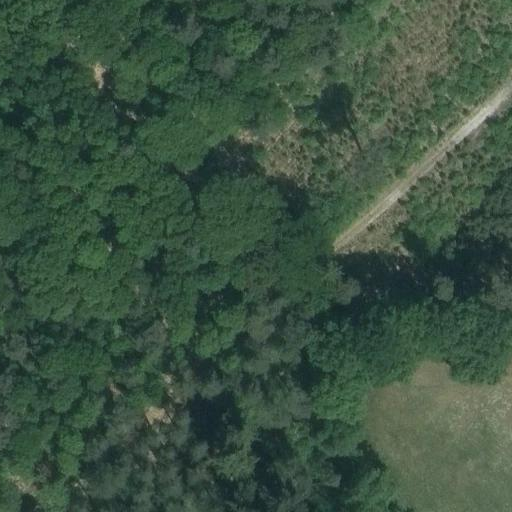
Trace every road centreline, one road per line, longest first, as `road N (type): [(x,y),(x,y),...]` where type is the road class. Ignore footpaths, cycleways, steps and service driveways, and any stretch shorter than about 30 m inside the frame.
road 1 (track): [(511,112),(44,511)]
road 2 (track): [(90,0),(347,331)]
